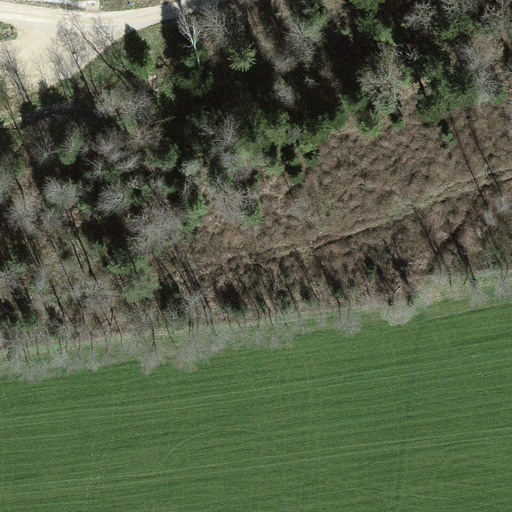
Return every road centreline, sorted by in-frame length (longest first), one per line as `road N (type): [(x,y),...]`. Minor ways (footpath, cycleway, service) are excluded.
road 1 (track): [(511,175),(228,265)]
road 2 (track): [(181,0),(78,19),(0,8)]
